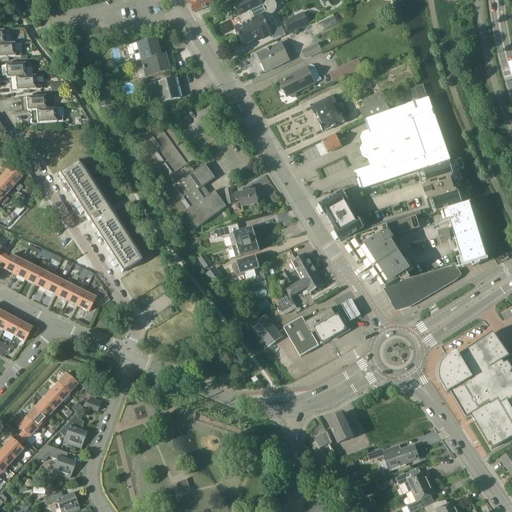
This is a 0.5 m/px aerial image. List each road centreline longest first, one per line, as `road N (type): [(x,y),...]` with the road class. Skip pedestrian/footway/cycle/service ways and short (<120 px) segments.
road 1 (residential): [(350,276),(169,0)]
road 2 (residential): [(19,137),(133,321),(131,358)]
road 3 (tertiary): [(511,511),(413,371)]
road 4 (tertiary): [(288,406),(235,401),(131,358)]
road 5 (residential): [(106,511),(92,469),(131,358)]
